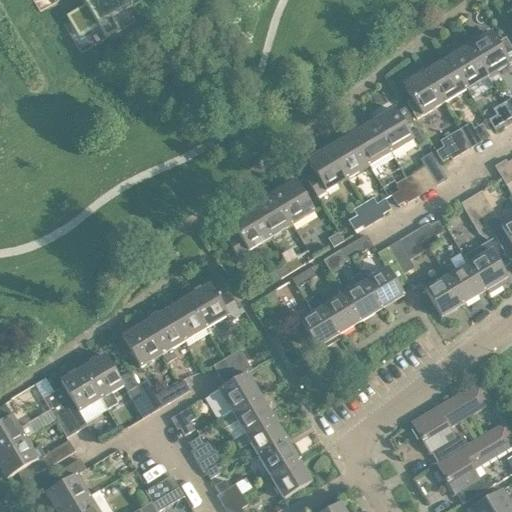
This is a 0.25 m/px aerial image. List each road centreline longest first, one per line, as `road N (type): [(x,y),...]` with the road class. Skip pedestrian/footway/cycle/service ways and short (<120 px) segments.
road 1 (residential): [(362,471),(360,434),(511,318)]
road 2 (residential): [(381,236),(470,184),(470,164),(511,138)]
